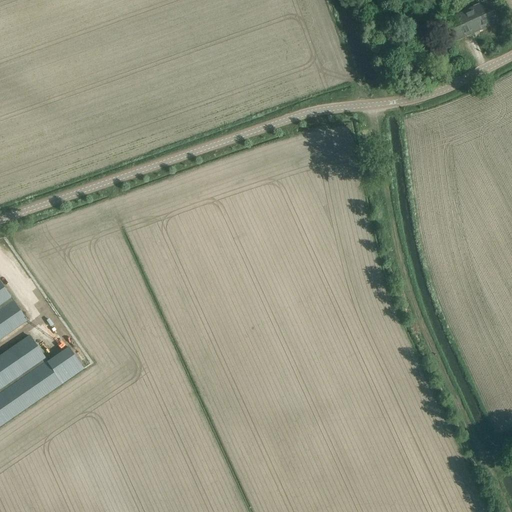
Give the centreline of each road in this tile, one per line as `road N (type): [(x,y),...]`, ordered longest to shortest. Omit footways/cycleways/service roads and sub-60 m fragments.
road 1 (unclassified): [(0,218),(285,117),(381,107),(431,92),(511,55)]
road 2 (track): [(509,511),(404,298),(381,107)]
